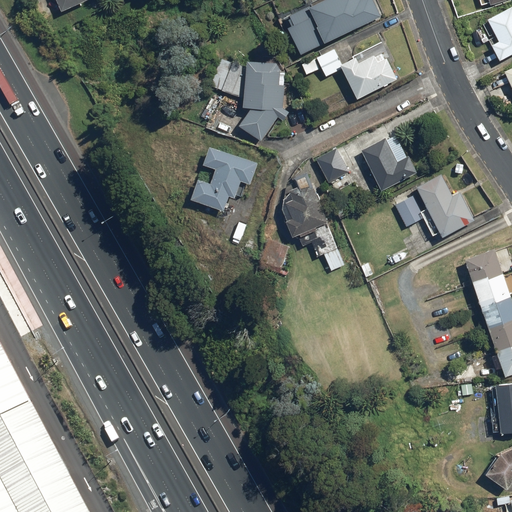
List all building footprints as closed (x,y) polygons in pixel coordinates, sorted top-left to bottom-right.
[(85,0),(61,0),(65,9),(85,0)] [(295,0),(276,0),(274,1),(278,11),(297,4),(295,0)] [(315,0),(279,16),(295,53),(380,16),(373,0),(359,0),(357,1),(356,0),(315,0)] [(510,5),(486,18),(497,41),(489,45),(497,60),(511,52),(511,7),(511,8),(510,5)] [(384,44),(343,64),(335,48),(319,57),(329,75),(345,67),(360,98),(398,79),(390,63),(393,61),(384,44)] [(213,84),(247,99),(247,106),(253,106),(242,124),(263,140),(280,116),(286,120),(292,111),(285,106),(287,70),(283,70),(282,61),(250,59),(250,65),(223,58),(213,84)] [(511,66),(503,70),(511,89),(511,66)] [(387,136),(364,148),(384,189),(420,171),(412,155),(399,161),(387,136)] [(203,219),(209,203),(226,210),(232,194),(238,196),(244,181),(251,183),(259,163),(213,145),(206,163),(220,168),(214,183),(200,178),(193,197),(196,198),(189,214),(203,219)] [(349,170),(337,146),(316,156),(328,181),(349,170)] [(331,220),(308,171),(297,176),(301,186),(291,191),(294,199),(288,201),(296,217),(289,220),(300,245),(311,240),(319,257),(325,254),(333,271),(346,265),(338,246),(336,247),(325,223),(331,220)] [(422,209),(414,194),(396,204),(409,227),(425,218),(435,234),(443,230),(447,236),(477,219),(461,190),(454,194),(443,173),(419,187),(429,204),(422,209)] [(281,270),(290,245),(269,239),(261,264),(281,270)] [(511,375),(511,294),(496,248),(468,257),(509,377),(511,375)] [(375,274),(370,261),(361,265),(366,278),(375,274)] [(89,511),(0,340),(0,511),(89,511)] [(494,429),(502,428),(502,431),(511,429),(511,380),(498,382),(499,396),(495,396),(496,405),(492,405),(494,429)] [(511,448),(503,453),(488,473),(510,488),(511,485),(511,448)] [(511,511),(511,492),(498,495),(501,511),(500,511),(511,511)]
